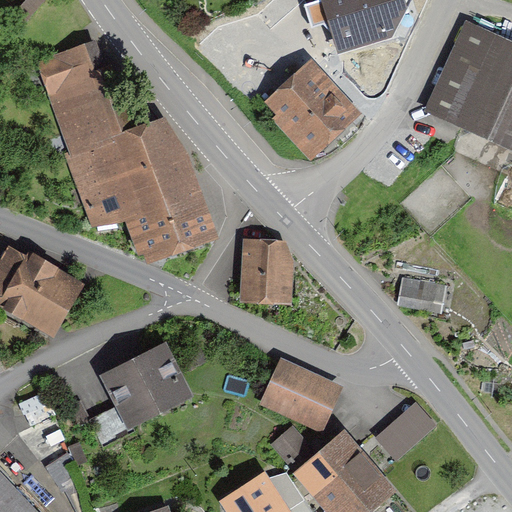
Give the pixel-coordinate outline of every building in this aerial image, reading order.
[(324,0),(302,20),(339,60),(371,31),(343,0),(324,0)] [(376,0),(359,0),(357,3),(365,11),(377,1),(376,0)] [(511,47),(472,29),(435,111),(511,146),(511,47)] [(154,254),(207,235),(177,154),(162,123),(113,142),(80,53),(60,60),(92,149),(70,157),(94,221),(117,217),(119,222),(127,219),(138,248),(150,244),(154,254)] [(279,121),(309,153),(347,118),(318,87),(323,83),(310,69),(274,102),(286,115),(279,121)] [(470,205),(442,174),(404,208),(432,239),(470,205)] [(246,244),(243,296),(289,298),(291,270),(284,270),(284,265),(275,246),(246,244)] [(0,267),(0,294),(26,309),(46,274),(51,266),(30,253),(25,261),(9,252),(0,267)] [(70,289),(46,274),(26,309),(50,323),(70,289)] [(405,280),(400,303),(430,309),(434,286),(405,280)] [(103,447),(134,431),(129,420),(184,392),(164,351),(108,380),(121,404),(90,419),(103,447)] [(280,369),(268,397),(322,421),(335,394),(280,369)] [(419,397),(377,434),(400,459),(441,422),(419,397)] [(66,408),(79,427),(89,420),(80,401),(66,408)] [(25,414),(30,426),(54,415),(49,403),(25,414)] [(299,474),(306,468),(338,441),(334,436),(316,436),(305,446),(293,431),(276,445),(299,474)] [(358,511),(381,492),(338,441),(306,468),(334,502),(325,510),(327,511),(358,511)] [(70,448),(77,463),(85,460),(78,444),(70,448)] [(32,511),(0,477),(0,511),(32,511)] [(251,511),(282,511),(273,498),(251,511)]
